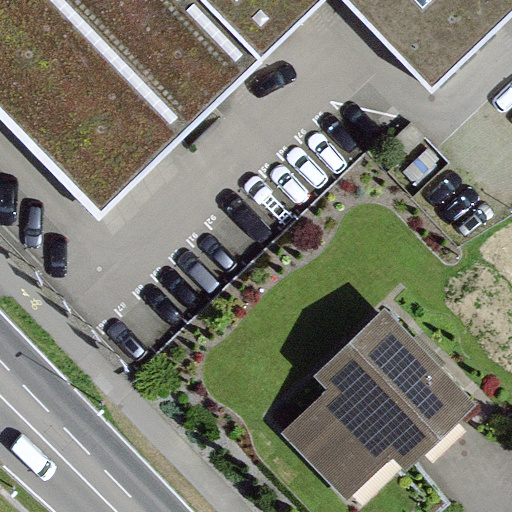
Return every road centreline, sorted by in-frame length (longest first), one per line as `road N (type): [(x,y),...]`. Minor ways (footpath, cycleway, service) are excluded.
road 1 (unknown): [(0,158),(52,215),(138,224),(190,197),(322,93),(348,82),(470,81),(511,49)]
road 2 (primary): [(143,511),(0,374)]
